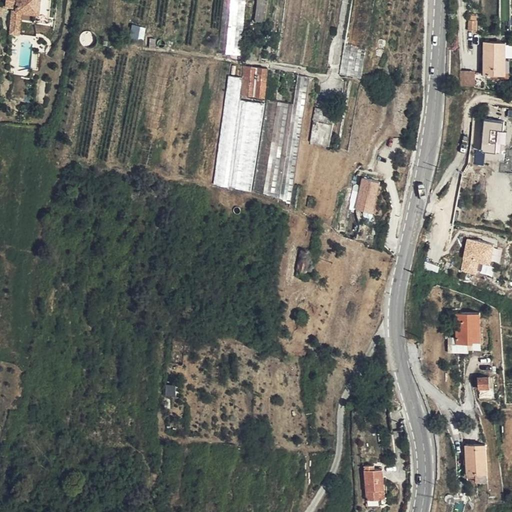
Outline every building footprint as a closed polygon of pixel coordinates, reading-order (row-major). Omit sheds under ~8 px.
[(9,0),(9,9),(16,9),(24,10),(24,13),(38,14),(38,22),(52,22),(53,0),(9,0)] [(242,56),(245,0),(224,0),(221,55),(242,56)] [(263,22),(266,9),(264,8),(265,0),(257,0),(254,21),(263,22)] [(16,9),(14,36),(23,36),(24,13),(24,10),(16,9)] [(476,21),(469,20),(468,31),(476,32),(476,21)] [(143,38),(145,28),(132,26),(131,31),(137,32),(137,37),(143,38)] [(505,41),(483,41),(482,74),(504,75),(505,41)] [(250,70),(249,87),(256,87),(259,71),(250,70)] [(472,71),(458,71),(458,86),(472,86),(472,71)] [(302,127),(307,77),(297,76),(294,104),(266,101),(262,143),(297,147),(299,127),(302,127)] [(327,145),(330,125),(313,123),(310,143),(327,145)] [(495,123),(475,123),(474,155),(489,155),(490,132),(495,132),(495,123)] [(379,183),(361,178),(355,209),(374,213),(379,183)] [(432,214),(443,216),(445,208),(433,205),(432,214)] [(492,261),(499,263),(502,247),(466,239),(460,270),(489,276),(492,261)] [(288,278),(295,280),(296,275),(299,273),(303,255),(295,253),(294,260),(292,261),(288,278)] [(484,310),(459,311),(460,341),(485,340),(484,310)] [(366,374),(373,385),(381,380),(375,369),(366,374)] [(493,386),(491,374),(480,375),(481,387),(493,386)] [(165,385),(165,397),(175,397),(175,385),(165,385)] [(488,441),(468,442),(470,471),(490,470),(488,441)] [(367,466),(369,499),(380,499),(380,490),(386,489),(385,469),(376,469),(376,465),(367,466)]
